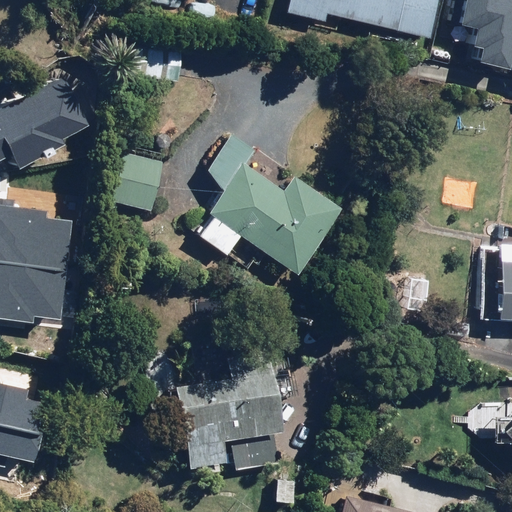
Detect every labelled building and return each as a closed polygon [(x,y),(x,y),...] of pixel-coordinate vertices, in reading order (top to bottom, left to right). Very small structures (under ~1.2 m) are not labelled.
[(278,0),(276,11),(314,21),(315,15),(420,40),(429,0),(278,0)] [(434,0),(422,52),(511,73),(511,0),(434,0)] [(172,62),(133,57),(134,46),(110,43),(107,71),(106,74),(169,82),(172,62)] [(82,130),(53,71),(0,97),(0,179),(57,151),(54,144),(82,130)] [(275,191),(235,165),(245,148),(222,133),(194,176),(214,189),(197,214),(201,216),(189,235),(218,254),(228,238),(285,275),(330,206),(284,176),(275,191)] [(144,212),(155,161),(112,152),(100,208),(111,210),(112,206),(144,212)] [(41,321),(52,222),(34,220),(35,211),(0,207),(1,198),(0,198),(0,321),(13,323),(14,318),(41,321)] [(511,247),(488,246),(483,320),(511,321),(511,247)] [(126,290),(125,264),(98,264),(98,290),(126,290)] [(220,474),(247,469),(249,482),(264,479),(261,466),(274,464),(263,403),(286,399),(276,346),(256,350),(197,360),(201,385),(161,392),(174,469),(218,461),(220,474)] [(0,466),(23,471),(38,396),(17,392),(18,381),(0,377),(0,466)] [(404,439),(421,405),(390,390),(373,423),(404,439)] [(511,399),(459,401),(459,442),(496,442),(511,456),(511,399)] [(339,483),(337,494),(332,511),(446,511),(434,509),(432,511),(408,511),(380,505),(383,494),(339,483)]
